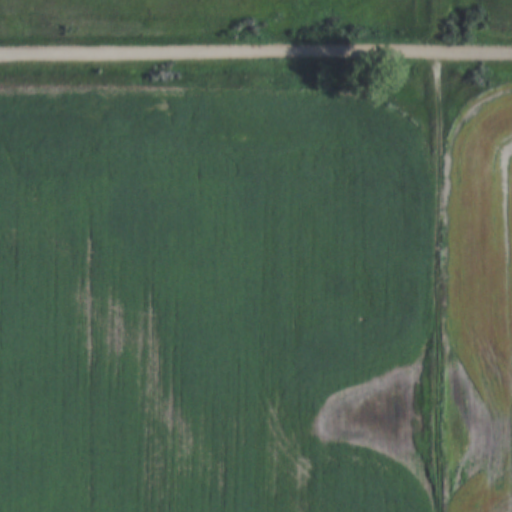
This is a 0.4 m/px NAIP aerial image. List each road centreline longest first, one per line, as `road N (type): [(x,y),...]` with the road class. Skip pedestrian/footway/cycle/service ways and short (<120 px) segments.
road 1 (track): [(0,55),(511,52)]
road 2 (track): [(439,511),(440,0)]
